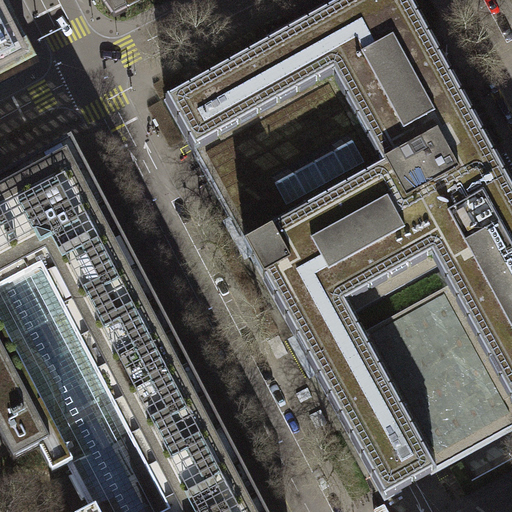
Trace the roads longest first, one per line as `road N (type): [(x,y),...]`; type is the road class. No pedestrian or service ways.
road 1 (tertiary): [(86,73),(311,511)]
road 2 (residential): [(86,73),(229,0)]
